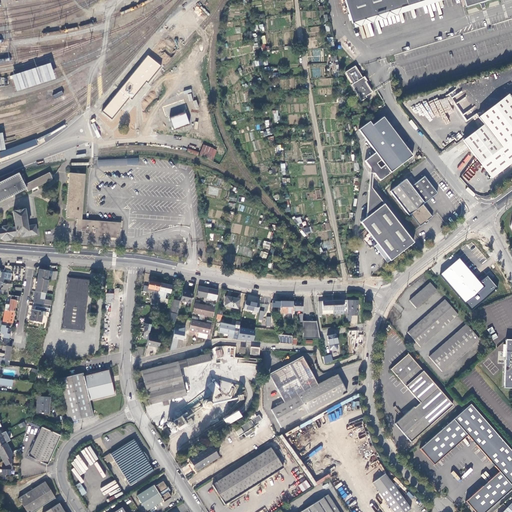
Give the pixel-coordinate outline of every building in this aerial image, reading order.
[(344,0),(351,22),(424,0),(462,0),(465,7),(486,0),(344,0)] [(99,111),(109,118),(132,89),(132,90),(136,85),(153,64),(147,59),(144,63),(141,60),(127,77),(125,76),(121,82),(122,83),(112,95),(112,94),(105,103),(106,103),(99,111)] [(50,61),(11,74),(13,79),(14,85),(16,91),(55,78),(54,73),(52,67),(50,61)] [(355,66),(345,72),(352,84),(351,85),(361,101),(367,98),(366,96),(372,92),(366,82),(367,81),(364,77),(363,78),(355,66)] [(144,104),(146,106),(146,107),(161,92),(158,88),(143,103),(144,104)] [(511,98),(508,94),(478,117),(484,124),(500,146),(480,162),(491,177),(511,161),(511,98)] [(126,125),(146,106),(144,104),(124,123),(126,125)] [(170,117),(174,129),(190,123),(185,112),(170,117)] [(130,123),(134,128),(141,121),(137,117),(130,123)] [(412,156),(383,117),(372,125),(369,122),(359,130),(376,153),(365,161),(372,170),(378,178),(380,180),(412,156)] [(500,146),(484,124),(463,138),(476,156),(480,162),(500,146)] [(213,160),(216,149),(202,145),(199,156),(213,160)] [(127,159),(98,160),(98,167),(128,165),(127,159)] [(0,202),(26,189),(28,192),(52,179),(49,173),(25,185),(19,173),(0,182),(0,202)] [(76,235),(119,238),(120,223),(81,220),(84,175),(69,173),(66,219),(77,220),(76,235)] [(438,193),(425,176),(412,186),(406,179),(390,191),(409,215),(410,214),(420,226),(425,223),(426,224),(427,223),(428,222),(427,221),(432,217),(423,204),(438,193)] [(390,260),(413,242),(393,216),(371,187),(369,186),(369,185),(367,212),(366,218),(363,220),(360,222),(364,227),(366,229),(366,230),(367,231),(377,244),(390,260)] [(0,238),(1,238),(4,241),(10,240),(13,236),(17,236),(17,233),(22,232),(22,237),(37,234),(36,225),(27,226),(24,210),(13,211),(16,227),(9,228),(8,226),(3,227),(3,229),(0,229),(0,238)] [(269,249),(271,243),(264,241),(262,247),(269,249)] [(259,257),(266,259),(268,253),(261,251),(259,257)] [(480,283),(458,259),(439,275),(464,304),(483,287),(480,283)] [(40,269),(38,278),(47,280),(49,271),(49,270),(40,269)] [(10,273),(4,272),(4,277),(1,277),(1,278),(2,278),(1,281),(0,281),(0,282),(1,283),(3,283),(3,279),(10,280),(10,273)] [(62,329),(85,332),(86,319),(85,319),(89,286),(90,287),(91,279),(68,276),(62,329)] [(483,287),(464,304),(471,311),(498,288),(488,276),(480,283),(483,287)] [(47,280),(38,278),(36,291),(46,293),(48,280),(47,280)] [(151,303),(155,304),(160,283),(150,281),(149,286),(148,290),(151,291),(152,289),(157,290),(155,296),(152,295),(151,303)] [(160,283),(155,304),(158,305),(160,298),(165,299),(167,292),(170,293),(172,286),(160,283)] [(416,308),(436,291),(430,283),(409,301),(416,308)] [(206,300),(209,288),(199,286),(197,296),(204,297),(204,300),(206,300)] [(0,293),(8,295),(8,287),(5,287),(3,287),(1,288),(1,289),(0,289),(0,293)] [(218,290),(209,288),(206,300),(205,303),(208,303),(209,300),(208,300),(209,298),(216,300),(218,290)] [(187,291),(183,290),(180,301),(191,303),(193,293),(187,292),(187,291)] [(46,293),(36,291),(33,305),(35,306),(40,307),(40,304),(47,305),(46,308),(50,309),(52,301),(44,299),(46,293)] [(113,303),(114,293),(106,293),(105,302),(113,303)] [(14,311),(15,310),(16,300),(20,301),(21,296),(11,295),(10,305),(6,304),(5,310),(14,311)] [(225,305),(238,308),(240,299),(227,296),(225,305)] [(175,315),(177,315),(180,301),(172,299),(169,312),(174,313),(175,315)] [(260,305),(260,303),(246,300),(244,309),(258,312),(260,305)] [(322,301),(318,301),(318,310),(319,314),(322,313),(322,310),(333,310),(332,300),(322,301)] [(333,314),(347,315),(347,301),(332,300),(333,310),(333,314)] [(357,300),(347,300),(347,301),(347,315),(347,321),(350,321),(350,315),(356,315),(356,311),(357,300)] [(421,347),(458,315),(445,300),(408,332),(421,347)] [(275,302),(272,302),(271,308),(280,308),(280,312),(292,312),(292,310),(293,301),(275,301),(275,302)] [(302,301),(293,301),(292,310),(302,310),(302,301)] [(199,304),(195,303),(193,313),(201,314),(200,319),(202,320),(205,305),(199,304)] [(211,307),(205,305),(202,320),(204,320),(205,315),(212,317),(214,307),(211,307)] [(40,307),(35,306),(35,310),(43,311),(42,315),(48,316),(50,309),(46,308),(40,307)] [(41,322),(42,315),(43,311),(35,310),(32,309),(30,320),(29,320),(41,322)] [(10,327),(12,327),(14,313),(14,311),(5,310),(3,321),(2,321),(1,325),(2,325),(6,326),(10,327)] [(177,318),(175,325),(179,326),(180,325),(182,325),(179,340),(182,341),(187,321),(186,321),(186,320),(177,318)] [(206,323),(195,321),(191,320),(189,330),(209,334),(211,324),(206,323)] [(316,321),(302,321),(302,322),(302,338),(320,338),(316,321)] [(235,326),(220,322),(218,332),(228,334),(227,338),(232,339),(232,338),(235,326)] [(479,339),(466,324),(429,356),(442,371),(479,339)] [(6,326),(2,325),(0,333),(2,333),(1,337),(1,338),(1,339),(3,339),(2,343),(8,344),(10,329),(10,327),(6,326)] [(239,329),(237,339),(241,340),(245,340),(247,329),(239,327),(239,329)] [(247,329),(245,340),(249,340),(253,341),(255,330),(247,329)] [(357,331),(351,330),(351,342),(363,342),(363,335),(357,335),(357,331)] [(149,333),(147,340),(146,345),(159,348),(161,336),(149,333)] [(292,335),(279,334),(281,343),(292,344),(292,335)] [(335,334),(327,336),(328,346),(329,348),(330,350),(336,349),(337,346),(335,334)] [(356,346),(347,346),(347,355),(356,352),(356,346)] [(215,357),(223,357),(222,347),(214,347),(215,357)] [(331,353),(323,355),(324,363),(333,360),(331,353)] [(453,404),(408,353),(390,369),(420,403),(415,407),(414,406),(394,423),(410,441),(453,404)] [(146,394),(182,385),(178,369),(210,361),(208,354),(161,366),(157,367),(140,371),(141,375),(146,394)] [(280,427),(347,391),(337,373),(318,384),(303,357),(269,375),(283,402),(270,409),(280,427)] [(89,402),(114,397),(109,372),(84,378),(89,402)] [(92,418),(89,402),(84,378),(83,374),(76,375),(71,377),(58,379),(68,423),(87,419),(92,418)] [(0,384),(12,387),(13,380),(0,378),(0,384)] [(185,396),(182,385),(146,394),(149,405),(185,396)] [(35,413),(47,414),(49,398),(37,396),(35,413)] [(511,450),(471,403),(419,448),(433,465),(467,435),(499,471),(465,501),(474,511),(484,511),(511,488),(511,450)] [(235,412),(221,420),(225,426),(238,417),(235,412)] [(238,436),(244,433),(246,436),(252,432),(249,429),(263,420),(259,415),(235,431),(238,436)] [(178,428),(187,423),(182,416),(174,421),(178,428)] [(27,456),(45,465),(58,436),(42,428),(27,456)] [(110,453),(130,484),(152,469),(132,438),(110,453)] [(6,442),(6,443),(0,445),(0,455),(3,461),(11,457),(13,456),(6,442)] [(188,459),(196,471),(218,456),(210,445),(188,459)] [(224,504),(282,467),(270,448),(212,485),(224,504)] [(449,453),(441,460),(444,463),(451,455),(449,453)] [(11,457),(3,461),(6,466),(12,463),(14,462),(11,457)] [(372,483),(379,490),(386,500),(394,511),(406,511),(410,509),(385,474),(372,483)] [(137,495),(146,511),(162,500),(163,502),(171,497),(168,491),(167,492),(165,489),(168,487),(163,480),(154,486),(153,484),(137,495)] [(298,485),(303,492),(310,486),(306,480),(298,485)] [(27,511),(32,511),(56,497),(46,481),(19,498),(27,511)] [(79,483),(75,485),(82,496),(86,493),(79,483)] [(337,511),(327,495),(299,511),(337,511)] [(511,511),(511,502),(502,511),(511,511)] [(64,511),(58,503),(44,511),(64,511)]
